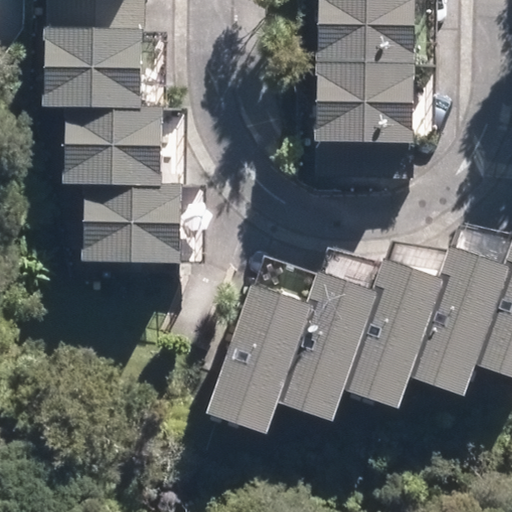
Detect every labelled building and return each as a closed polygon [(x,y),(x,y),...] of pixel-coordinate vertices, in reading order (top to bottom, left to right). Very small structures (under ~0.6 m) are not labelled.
[(176,193),(157,193),(158,119),(169,119),(170,35),(145,34),(145,0),(70,0),(69,118),(54,118),(53,192),(76,192),(75,267),(175,268),(176,193)] [(319,0),(315,162),(433,166),(438,0),(319,0)] [(511,243),(466,372),(511,388),(511,243)] [(497,275),(446,257),(401,386),(452,404),(497,275)] [(429,286),(378,268),(332,397),(383,415),(429,286)] [(361,298),(310,280),(264,409),(315,427),(361,298)] [(296,311),(245,293),(199,422),(250,440),(296,311)]
